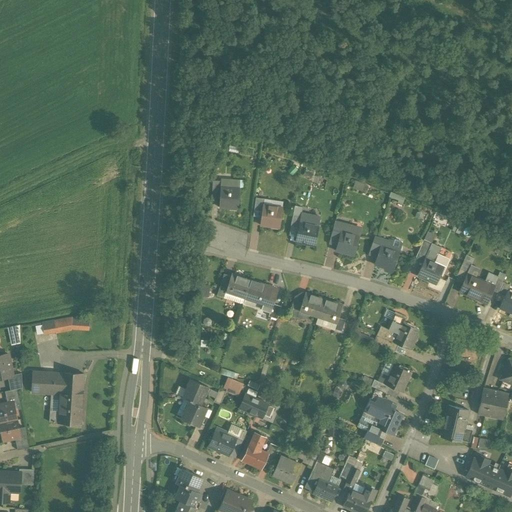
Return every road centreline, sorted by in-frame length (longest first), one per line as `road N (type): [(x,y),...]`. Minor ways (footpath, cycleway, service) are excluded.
road 1 (secondary): [(162,0),(134,441)]
road 2 (residential): [(448,316),(243,256),(225,242)]
road 3 (residential): [(378,511),(430,385),(448,316)]
road 4 (track): [(155,140),(111,144),(0,194)]
road 5 (residential): [(134,441),(167,446),(268,490)]
